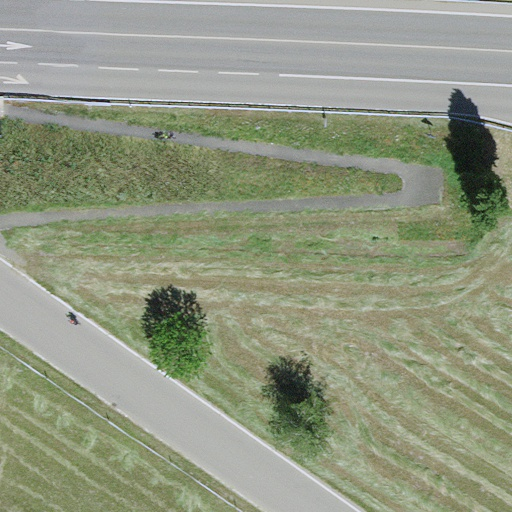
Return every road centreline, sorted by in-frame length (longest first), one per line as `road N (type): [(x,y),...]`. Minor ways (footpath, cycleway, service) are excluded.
road 1 (tertiary): [(0,293),(314,511)]
road 2 (primary): [(261,39),(0,30)]
road 3 (primary): [(261,39),(511,91)]
road 4 (trunk): [(511,52),(261,39)]
